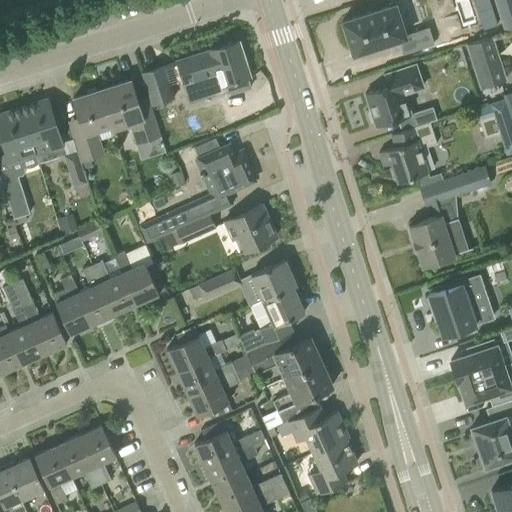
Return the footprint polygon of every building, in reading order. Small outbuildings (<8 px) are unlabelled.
[(426,14),(419,16),(415,0),(403,0),(409,29),(428,26),(426,14)] [(421,0),(426,15),(476,0),(421,0)] [(511,3),(511,0),(493,0),(496,8),(511,3)] [(405,35),(394,4),(341,21),(352,54),(398,39),(402,53),(432,43),(427,28),(405,35)] [(464,45),(478,89),(505,80),(491,36),(464,45)] [(246,76),(249,75),(238,41),(177,61),(184,84),(217,74),(220,85),(224,83),(228,94),(250,87),(246,76)] [(363,106),(368,120),(373,118),(374,122),(409,110),(403,93),(423,87),(415,63),(383,73),(385,81),(363,88),(368,104),(363,106)] [(141,72),(151,102),(151,104),(173,98),(169,86),(163,65),(141,72)] [(129,80),(99,89),(110,125),(112,130),(128,125),(135,145),(162,137),(151,104),(151,102),(138,107),(129,80)] [(76,151),(80,163),(104,155),(95,130),(110,125),(99,89),(72,98),(80,122),(69,126),(75,145),(76,151)] [(511,90),(503,94),(505,100),(511,120),(511,90)] [(46,98),(20,107),(35,155),(62,147),(46,98)] [(511,152),(511,120),(505,100),(475,110),(485,141),(500,136),(506,155),(511,152)] [(9,163),(12,170),(23,167),(25,167),(29,167),(33,166),(35,165),(36,163),(38,162),(35,155),(20,107),(0,113),(0,136),(9,164),(9,163)] [(390,163),(397,182),(427,172),(420,149),(436,143),(429,122),(391,134),(395,146),(378,152),(383,165),(390,163)] [(181,206),(138,225),(147,243),(176,230),(175,229),(208,214),(214,212),(232,203),(227,192),(254,180),(244,158),(237,161),(229,143),(221,147),(215,136),(192,146),(197,158),(195,159),(210,193),(181,206)] [(80,163),(76,151),(62,155),(72,188),(87,183),(80,163)] [(12,170),(0,174),(0,177),(0,178),(9,208),(13,218),(24,214),(28,213),(16,176),(21,174),(23,171),(22,167),(12,170)] [(420,190),(426,207),(491,185),(485,168),(420,190)] [(179,173),(169,176),(172,188),(183,184),(179,173)] [(224,220),(232,238),(238,236),(244,251),(275,236),(260,204),(224,220)] [(24,214),(13,218),(15,225),(26,221),(24,214)] [(208,214),(175,229),(176,230),(182,243),(214,228),(208,214)] [(71,215),(58,219),(63,234),(76,230),(71,215)] [(422,220),(408,225),(412,240),(411,240),(415,252),(417,252),(421,267),(434,263),(440,261),(454,256),(453,254),(453,252),(458,251),(467,247),(458,218),(448,221),(446,215),(440,217),(439,215),(427,219),(422,220)] [(76,230),(78,235),(81,241),(103,231),(97,219),(76,230)] [(55,225),(44,228),(48,239),(59,236),(55,225)] [(14,227),(7,229),(10,240),(18,238),(14,227)] [(78,235),(64,242),(69,251),(83,245),(81,241),(78,235)] [(112,254),(120,272),(121,272),(135,303),(158,293),(153,284),(144,262),(131,268),(123,249),(113,254),(112,254)] [(42,252),(34,255),(40,269),(48,265),(42,252)] [(101,259),(91,264),(113,313),(135,303),(121,272),(120,272),(109,277),(101,259)] [(250,274),(261,300),(292,286),(296,285),(284,259),(250,274)] [(89,286),(78,291),(77,291),(91,323),(113,313),(91,264),(81,268),(89,286)] [(197,285),(203,300),(240,283),(233,268),(197,285)] [(77,291),(78,291),(70,272),(69,273),(58,278),(66,296),(55,301),(61,315),(69,333),(91,323),(77,291)] [(427,294),(441,336),(478,323),(467,289),(482,284),(478,274),(445,285),(446,288),(427,294)] [(21,278),(11,282),(21,304),(43,353),(66,343),(58,325),(52,312),(39,318),(31,300),(21,278)] [(19,326),(7,332),(21,363),(43,353),(21,304),(11,282),(2,287),(12,309),(19,326)] [(235,332),(243,351),(257,345),(258,345),(278,336),(278,337),(290,332),(289,331),(291,331),(286,319),(304,311),(292,286),(261,300),(252,304),(262,326),(251,331),(247,333),(244,328),(235,332)] [(237,311),(228,315),(230,319),(239,315),(237,311)] [(0,372),(21,363),(7,332),(4,324),(0,325),(0,372)] [(166,349),(176,371),(207,357),(225,350),(220,340),(203,347),(194,325),(175,334),(179,343),(166,349)] [(511,326),(499,331),(501,338),(502,341),(506,340),(511,337),(511,326)] [(277,363),(283,377),(320,361),(309,336),(283,348),(278,337),(278,336),(258,345),(257,345),(243,351),(249,364),(271,354),(276,363),(277,363)] [(467,354),(449,360),(456,380),(502,365),(494,340),(493,338),(465,347),(467,354)] [(176,371),(186,393),(235,371),(230,361),(213,369),(207,357),(176,371)] [(282,423),(286,421),(285,420),(318,405),(313,394),(331,386),(320,361),(283,377),(290,392),(272,400),(277,411),(262,418),(266,429),(282,422),(282,423)] [(511,361),(502,365),(456,380),(457,382),(458,381),(465,401),(487,394),(491,405),(511,398),(511,369),(510,364),(511,362),(511,361)] [(235,371),(186,393),(196,415),(227,401),(222,389),(239,381),(235,371)] [(511,398),(485,408),(489,420),(470,427),(484,466),(511,456),(511,438),(510,433),(511,432),(511,398)] [(305,436),(312,452),(344,438),(344,439),(348,437),(336,411),(323,417),(318,405),(285,420),(286,421),(295,441),(305,436)] [(193,444),(204,466),(252,444),(264,439),(259,429),(248,434),(231,441),(221,420),(200,430),(204,439),(193,444)] [(100,425),(78,435),(100,484),(110,479),(102,462),(115,456),(100,425)] [(78,435),(56,444),(70,476),(83,471),(90,488),(100,484),(78,435)] [(344,438),(312,452),(320,469),(308,474),(316,494),(327,489),(340,484),(345,481),(345,480),(340,470),(355,464),(344,439),(344,438)] [(70,476),(56,444),(34,454),(56,503),(67,499),(59,481),(70,476)] [(204,466),(213,488),(245,473),(240,461),(256,453),(252,444),(204,466)] [(28,457),(6,467),(20,498),(42,488),(28,457)] [(0,469),(0,511),(25,511),(20,498),(6,467),(0,469)] [(213,488),(223,510),(283,482),(279,473),(250,486),(251,485),(245,473),(213,488)] [(283,482),(223,510),(224,511),(262,511),(260,505),(277,497),(288,492),(283,482)] [(511,483),(491,492),(499,511),(511,505),(511,483)] [(305,491),(296,495),(299,502),(308,498),(305,491)] [(140,511),(135,501),(113,511),(140,511)]
